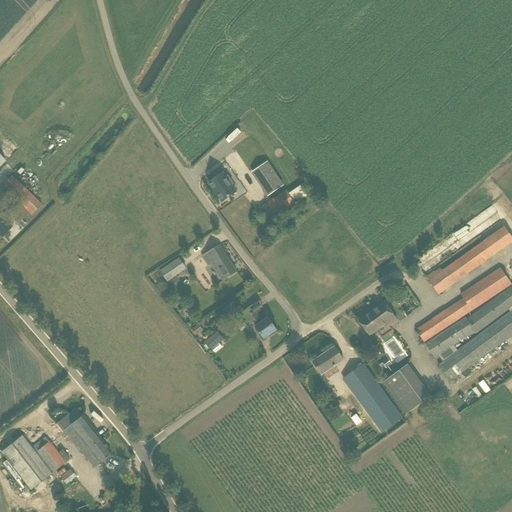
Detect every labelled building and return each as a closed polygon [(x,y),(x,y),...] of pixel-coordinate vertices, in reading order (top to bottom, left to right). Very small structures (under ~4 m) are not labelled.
[(7,164),(0,170),(0,187),(2,186),(32,215),(42,205),(25,189),(29,185),(7,164)] [(226,178),(223,173),(209,183),(223,202),(236,192),(231,185),(233,184),(228,176),(226,178)] [(282,185),(279,179),(263,190),(267,195),(282,185)] [(286,191),(257,211),(265,224),(295,204),(286,191)] [(0,238),(13,226),(1,214),(1,215),(0,214),(0,238)] [(511,236),(505,227),(483,242),(429,281),(438,294),(492,256),(511,241),(511,236)] [(237,272),(220,245),(202,256),(209,266),(212,264),(223,280),(237,272)] [(177,274),(171,264),(161,271),(167,281),(177,274)] [(461,295),(464,299),(416,330),(424,342),(511,284),(501,268),(461,295)] [(434,358),(438,355),(465,338),(464,336),(473,330),(477,334),(511,307),(511,285),(467,319),(466,318),(426,344),(434,358)] [(397,320),(384,303),(359,321),(370,335),(387,323),(389,326),(397,320)] [(255,312),(253,313),(249,308),(239,315),(248,327),(253,323),(264,339),(277,330),(269,318),(263,322),(255,312)] [(511,311),(458,351),(439,366),(450,381),(511,335),(511,311)] [(205,341),(212,350),(226,339),(219,330),(205,341)] [(335,347),(313,362),(321,375),(343,360),(335,347)] [(387,358),(381,362),(386,368),(392,364),(387,358)] [(361,362),(341,376),(383,432),(402,418),(361,362)] [(408,364),(383,383),(406,415),(432,396),(408,364)] [(112,454),(76,409),(57,423),(76,448),(77,447),(87,459),(92,455),(99,464),(112,454)] [(357,425),(361,422),(356,415),(352,418),(357,425)] [(51,474),(65,463),(49,442),(45,438),(32,447),(31,448),(21,435),(0,451),(31,490),(51,474)]
